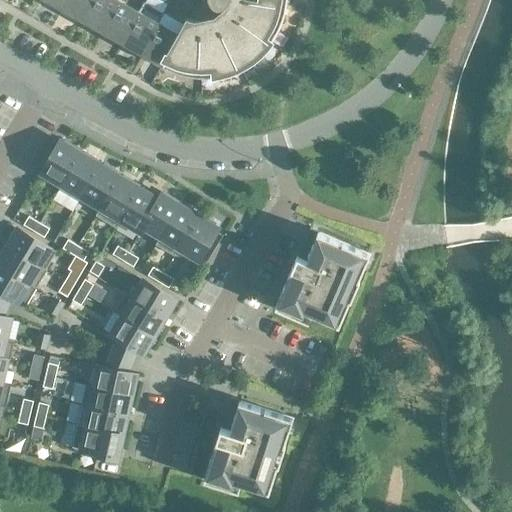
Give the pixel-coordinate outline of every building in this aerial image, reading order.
[(46,0),(62,9),(67,0),(46,0)] [(82,20),(93,0),(67,0),(62,9),(82,20)] [(102,31),(119,0),(93,0),(82,20),(102,31)] [(122,42),(140,11),(120,0),(119,0),(102,31),(122,42)] [(286,9),(287,3),(287,0),(216,0),(226,2),(226,0),(237,0),(232,13),(219,24),(202,28),(202,21),(188,17),(161,64),(165,67),(170,69),(173,70),(179,72),(184,73),(190,75),(193,75),(199,75),(204,76),(210,75),(213,75),(219,74),(224,73),(230,71),(235,69),(241,67),(246,64),(250,61),(255,58),(259,54),(263,50),(265,48),(269,44),(272,40),(276,35),(278,30),(280,27),(282,22),(283,20),(285,14),(286,9)] [(142,54),(160,22),(140,11),(122,42),(142,54)] [(161,64),(188,17),(187,17),(178,33),(160,22),(142,54),(161,64)] [(62,184),(81,153),(74,149),(76,147),(65,141),(64,143),(61,141),(42,172),(62,184)] [(82,196),(100,165),(94,161),(95,159),(85,152),(83,154),(81,153),(62,184),(82,196)] [(96,216),(120,176),(114,173),(115,170),(104,164),(103,166),(100,165),(82,196),(100,207),(96,215),(96,216)] [(343,195),(344,170),(330,169),(329,194),(343,195)] [(116,228),(139,188),(133,184),(134,182),(124,176),(122,178),(120,176),(96,216),(116,228)] [(140,231),(162,195),(162,194),(159,199),(153,196),(154,194),(143,187),(142,190),(139,188),(116,228),(117,228),(122,220),(140,231)] [(156,245),(181,203),(170,196),(169,199),(162,195),(140,231),(141,232),(144,227),(152,232),(148,240),(156,245)] [(174,255),(199,214),(198,213),(197,216),(191,212),(192,210),(181,203),(156,245),(174,255)] [(199,259),(218,228),(215,226),(216,224),(205,217),(204,220),(198,216),(199,214),(174,255),(175,256),(180,248),(199,259)] [(34,231),(39,222),(29,216),(23,225),(34,231)] [(45,237),(50,228),(39,222),(34,231),(45,237)] [(50,247),(21,230),(18,229),(17,231),(15,229),(9,239),(11,241),(8,246),(5,245),(5,246),(47,271),(47,270),(39,265),(50,247)] [(339,326),(350,300),(351,301),(360,280),(359,279),(370,254),(318,232),(311,249),(304,247),(299,257),(297,256),(292,269),(293,270),(291,274),(290,273),(275,307),(309,321),(312,314),(339,326)] [(79,245),(68,239),(63,248),(73,254),(79,245)] [(84,261),(89,252),(79,245),(73,254),(84,261)] [(123,261),(128,252),(118,245),(112,254),(123,261)] [(47,271),(5,246),(7,248),(4,253),(1,252),(0,254),(0,266),(36,288),(47,271)] [(134,267),(139,258),(128,252),(123,261),(134,267)] [(98,276),(105,266),(96,261),(90,271),(98,276)] [(36,288),(0,266),(0,291),(17,301),(28,284),(36,289),(36,288)] [(158,282),(164,273),(153,266),(148,275),(158,282)] [(74,286),(80,276),(71,271),(65,281),(74,286)] [(174,279),(164,273),(158,282),(169,288),(174,279)] [(87,295),(94,284),(85,279),(79,289),(87,295)] [(174,301),(175,299),(144,280),(134,298),(125,293),(167,318),(165,316),(168,311),(171,312),(177,302),(174,301)] [(67,297),(74,286),(65,281),(59,292),(67,297)] [(81,305),(87,295),(79,289),(72,300),(81,305)] [(167,318),(125,293),(115,311),(156,336),(163,325),(161,323),(164,318),(167,319),(167,318)] [(57,314),(63,304),(55,299),(48,309),(57,314)] [(150,347),(156,336),(115,311),(114,312),(122,317),(112,334),(143,353),(148,346),(150,347)] [(6,338),(10,318),(0,315),(0,337),(15,341),(15,340),(6,338)] [(46,348),(49,336),(39,334),(36,345),(46,348)] [(15,341),(0,337),(0,358),(10,361),(15,341)] [(41,368),(44,357),(34,354),(31,366),(41,368)] [(10,361),(0,358),(0,379),(2,380),(6,361),(10,361)] [(56,377),(58,365),(49,363),(46,375),(56,377)] [(38,380),(41,368),(31,366),(29,378),(38,380)] [(134,382),(136,374),(100,366),(96,386),(86,383),(86,384),(134,395),(137,382),(134,382)] [(53,389),(56,377),(46,375),(43,386),(53,389)] [(0,405),(6,407),(11,384),(2,382),(2,380),(0,379),(0,405)] [(131,408),(134,395),(86,384),(82,404),(129,415),(130,414),(127,414),(128,407),(131,408)] [(31,413),(34,401),(24,399),(21,410),(31,413)] [(278,466),(279,466),(286,445),(285,444),(293,418),(239,401),(234,419),(227,417),(223,428),(221,427),(217,441),(218,441),(217,445),(215,445),(204,479),(239,491),(241,483),(269,492),(278,466)] [(46,416),(49,405),(39,402),(36,414),(46,416)] [(125,422),(126,415),(129,415),(82,404),(81,405),(91,407),(87,426),(125,435),(128,422),(125,422)] [(28,425),(31,413),(21,410),(18,422),(28,425)] [(43,428),(46,416),(36,414),(34,426),(43,428)] [(122,448),(125,435),(87,426),(82,449),(117,457),(120,447),(122,448)]
